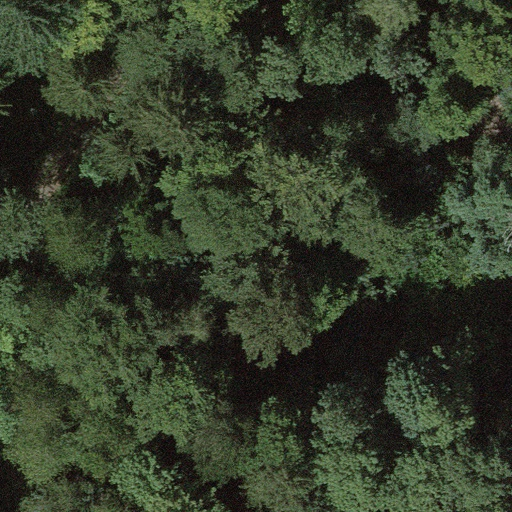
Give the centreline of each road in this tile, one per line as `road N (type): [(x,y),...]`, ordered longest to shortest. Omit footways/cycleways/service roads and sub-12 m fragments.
road 1 (track): [(0,467),(170,477),(333,511)]
road 2 (track): [(0,238),(108,93),(165,0)]
